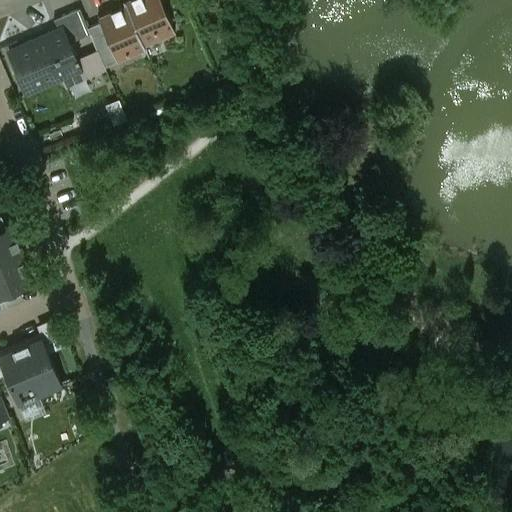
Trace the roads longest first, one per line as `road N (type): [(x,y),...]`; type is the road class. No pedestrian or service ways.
road 1 (residential): [(73,293),(141,511)]
road 2 (residential): [(0,89),(73,293)]
